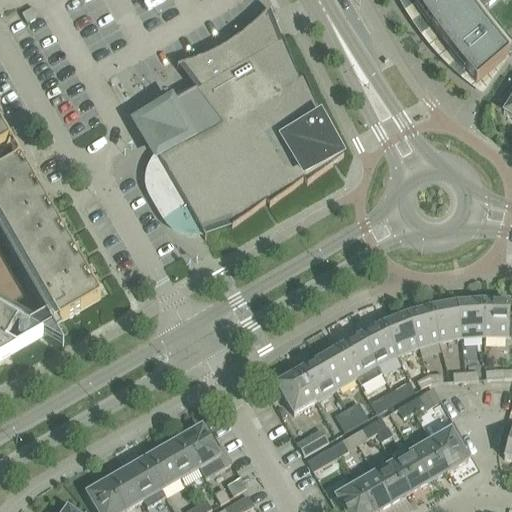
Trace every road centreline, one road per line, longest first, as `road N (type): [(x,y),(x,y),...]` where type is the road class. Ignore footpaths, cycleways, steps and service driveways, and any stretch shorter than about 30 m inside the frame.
road 1 (tertiary): [(199,353),(413,232)]
road 2 (tertiary): [(397,203),(186,329)]
road 3 (tertiary): [(0,469),(199,353)]
road 4 (tertiary): [(186,329),(0,436)]
road 5 (residential): [(292,511),(199,353)]
road 6 (tertiary): [(429,165),(352,61)]
road 7 (tertiary): [(352,61),(406,177)]
